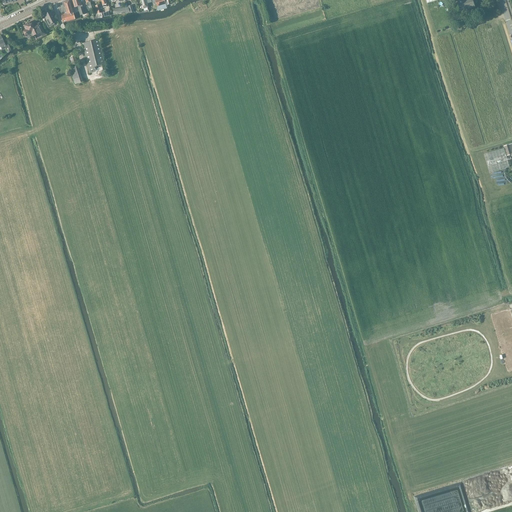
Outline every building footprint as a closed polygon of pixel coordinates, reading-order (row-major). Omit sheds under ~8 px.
[(66,13),(60,14),(63,23),(75,19),(71,8),(69,2),(69,0),(63,2),(66,13)] [(71,0),(72,1),(69,2),(71,8),(74,7),(74,8),(76,7),(77,8),(78,8),(81,17),(87,15),(87,13),(84,14),(82,7),(81,5),(80,2),(79,0),(71,0)] [(154,0),(155,1),(158,10),(166,8),(164,0),(154,0)] [(466,10),(475,7),(472,0),(460,0),(457,1),(459,5),(461,12),(466,11),(466,10)] [(46,19),(44,20),(47,26),(56,21),(54,17),(53,17),(51,12),(44,15),(46,19)] [(35,26),(33,23),(31,24),(30,22),(23,26),(26,30),(23,31),(25,37),(31,33),(33,36),(38,33),(40,36),(45,34),(39,23),(35,26)] [(4,43),(0,36),(0,51),(2,51),(3,52),(7,50),(6,47),(9,46),(6,41),(4,43)] [(99,39),(95,40),(82,43),(89,73),(106,69),(99,39)] [(80,82),(79,78),(80,78),(77,65),(71,67),(75,83),(80,82)] [(509,166),(508,162),(504,149),(484,154),(489,173),(510,167),(509,166)]
